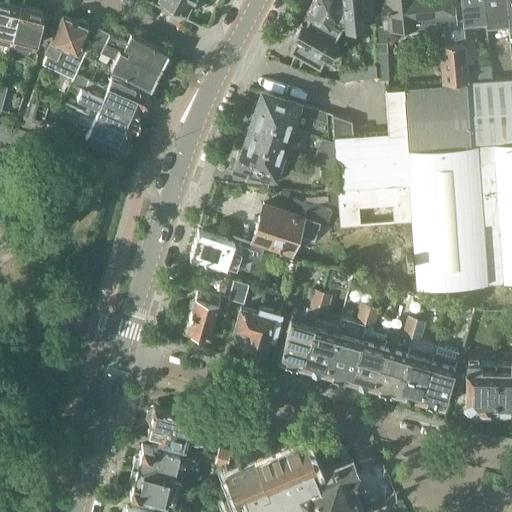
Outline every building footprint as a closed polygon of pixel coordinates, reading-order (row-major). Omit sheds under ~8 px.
[(0,0),(0,36),(11,40),(20,5),(0,0)] [(161,0),(187,13),(193,0),(161,0)] [(309,13),(304,22),(304,23),(333,39),(333,38),(342,24),(345,23),(344,11),(333,12),(331,0),(313,0),(306,12),(309,13)] [(331,0),(333,12),(344,11),(345,23),(345,27),(363,25),(363,22),(375,20),(374,0),(331,0)] [(469,80),(464,25),(463,19),(455,20),(453,0),(387,0),(387,2),(381,3),(383,28),(390,28),(419,26),(419,24),(443,22),(445,44),(439,45),(443,82),(469,80)] [(486,23),(483,0),(461,0),(463,19),(464,25),(486,23)] [(509,30),(506,0),(483,0),(486,23),(487,40),(509,37),(509,35),(510,35),(509,30)] [(20,5),(11,40),(35,46),(44,11),(20,5)] [(80,17),(77,20),(62,14),(56,29),(57,29),(47,51),(57,56),(60,49),(65,51),(67,46),(77,51),(78,49),(79,50),(90,26),(88,26),(88,21),(80,17)] [(336,40),(333,38),(333,39),(304,23),(304,22),(302,21),(293,36),(296,38),(290,48),(319,64),(325,54),(328,56),(336,40)] [(95,26),(91,34),(159,69),(162,64),(167,62),(170,57),(167,53),(168,51),(129,31),(124,40),(95,26)] [(156,75),(159,69),(91,34),(87,43),(115,58),(110,66),(150,87),(151,85),(156,84),(158,79),(156,75)] [(379,42),(375,42),(375,52),(387,51),(387,42),(379,42)] [(364,68),(365,77),(376,76),(376,69),(376,64),(363,65),(364,68)] [(492,79),(491,65),(469,67),(470,81),(492,79)] [(72,83),(139,112),(142,106),(147,105),(149,98),(148,92),(148,91),(111,76),(107,86),(88,78),(91,72),(79,66),(72,82),(72,83)] [(351,69),(352,78),(365,77),(364,68),(351,69)] [(339,70),(340,79),(352,78),(351,69),(339,70)] [(388,69),(376,69),(376,76),(376,80),(388,79),(388,69)] [(390,132),(354,134),(353,120),(332,114),(334,141),(335,151),(337,190),(338,205),(339,223),(411,219),(416,287),(487,281),(487,280),(504,279),(504,280),(511,279),(511,77),(492,79),(470,81),(387,89),(390,132)] [(139,122),(138,116),(139,112),(72,83),(70,88),(79,92),(77,97),(88,101),(84,111),(131,132),(131,131),(136,129),(139,122)] [(254,115),(292,127),(300,103),(262,91),(258,103),(256,103),(252,114),(254,115)] [(25,115),(22,126),(50,134),(53,123),(34,118),(39,103),(30,100),(25,115)] [(129,136),(131,132),(84,111),(76,108),(64,103),(60,112),(90,125),(86,136),(122,152),(123,150),(128,149),(131,143),(129,136)] [(313,107),(309,116),(327,122),(326,111),(313,107)] [(246,139),(284,151),(292,127),(254,115),(250,127),(247,126),(244,138),(246,139)] [(0,122),(0,149),(35,160),(43,135),(0,122)] [(53,123),(50,134),(60,138),(65,128),(53,123)] [(273,183),(284,151),(246,139),(242,151),(239,150),(231,174),(246,178),(245,180),(273,183)] [(335,167),(322,168),(323,183),(336,182),(335,167)] [(337,190),(326,190),(326,201),(338,205),(337,190)] [(330,209),(303,199),(294,196),(289,211),(263,202),(251,237),(290,250),(297,230),(312,235),(318,220),(326,223),(330,209)] [(57,200),(48,209),(66,227),(75,218),(57,200)] [(235,237),(233,241),(198,229),(190,254),(208,260),(211,266),(217,268),(224,265),(237,269),(242,253),(254,253),(257,244),(235,237)] [(229,296),(233,279),(223,275),(218,292),(229,296)] [(234,278),(233,279),(229,296),(228,297),(243,301),(248,282),(234,278)] [(317,311),(323,290),(314,288),(309,307),(307,307),(305,314),(291,310),(278,356),(303,363),(315,317),(316,317),(318,311),(317,311)] [(209,337),(218,303),(221,296),(198,289),(195,297),(186,330),(209,337)] [(332,293),(323,290),(317,311),(318,311),(327,313),(332,293)] [(355,322),(364,324),(369,303),(361,301),(355,322)] [(373,383),(386,337),(387,334),(386,333),(372,329),(373,325),(374,325),(379,306),(369,303),(364,324),(349,377),(373,383)] [(273,337),(281,312),(260,306),(259,311),(240,306),(235,326),(236,326),(234,332),(240,340),(245,342),(243,347),(263,352),(268,335),(273,337)] [(411,336),(412,336),(417,317),(407,314),(402,333),(401,333),(399,340),(386,337),(373,383),(396,390),(411,336)] [(339,323),(316,317),(315,317),(303,363),(326,370),(339,323)] [(341,317),(339,323),(326,370),(349,377),(364,324),(355,322),(341,317)] [(38,336),(48,339),(50,331),(40,328),(38,336)] [(435,342),(412,336),(411,336),(396,390),(420,396),(434,343),(435,342)] [(454,379),(460,360),(455,359),(458,349),(434,343),(420,396),(443,403),(450,378),(454,379)] [(494,411),(495,362),(479,362),(479,361),(460,360),(454,379),(465,379),(465,404),(475,405),(475,410),(479,414),(489,415),(494,411)] [(510,363),(495,362),(494,411),(497,414),(499,415),(503,415),(505,415),(510,413),(511,410),(511,360),(510,360),(510,363)] [(148,407),(146,416),(150,421),(151,421),(148,430),(160,433),(159,439),(185,446),(186,440),(197,443),(204,417),(193,414),(190,408),(182,406),(176,410),(154,404),(148,407)] [(364,484),(359,473),(351,455),(316,470),(302,438),(226,470),(232,485),(222,489),(232,511),(241,507),(243,511),(358,511),(364,510),(354,488),(364,484)] [(132,468),(181,480),(185,465),(177,463),(179,453),(166,450),(166,448),(154,445),(153,447),(143,444),(140,454),(135,457),(132,468)] [(217,456),(229,459),(231,450),(219,447),(217,456)] [(227,467),(229,459),(217,456),(215,464),(227,467)] [(177,495),(181,480),(132,468),(129,479),(133,484),(130,494),(141,497),(140,499),(153,502),(154,500),(175,506),(177,495)]
